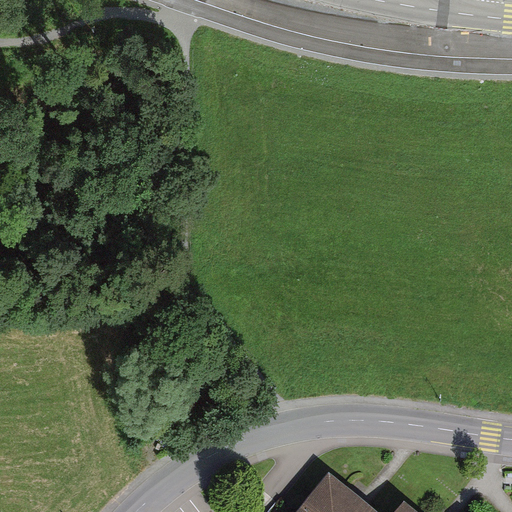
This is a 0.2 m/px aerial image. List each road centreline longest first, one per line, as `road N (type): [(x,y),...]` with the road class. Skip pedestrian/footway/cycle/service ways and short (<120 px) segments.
road 1 (track): [(286,425),(193,286),(180,94),(183,0)]
road 2 (residential): [(135,511),(233,442),(286,425),(381,422),(511,438)]
road 3 (track): [(180,94),(27,145),(0,145)]
road 4 (track): [(183,17),(125,12),(0,42)]
